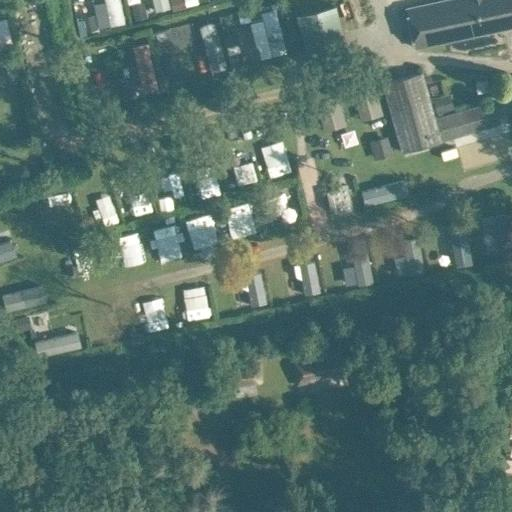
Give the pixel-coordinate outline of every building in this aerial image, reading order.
[(116,0),(120,14),(134,11),(131,0),(116,0)] [(260,11),(268,49),(295,42),(285,0),(276,0),(269,2),(271,8),(260,11)] [(511,0),(454,0),(407,11),(415,47),(511,25),(511,0)] [(312,74),(348,63),(332,7),(296,17),(312,74)] [(220,56),(234,53),(225,10),(208,13),(207,11),(191,14),(198,51),(218,47),(220,56)] [(0,48),(13,46),(6,17),(0,18),(0,48)] [(165,37),(177,35),(175,20),(163,21),(165,37)] [(141,34),(150,82),(167,79),(158,31),(141,34)] [(21,62),(6,67),(11,82),(25,76),(21,62)] [(499,123),(494,107),(493,101),(434,118),(421,71),(383,82),(402,151),(499,123)] [(139,182),(142,203),(160,201),(158,180),(139,182)] [(347,182),(331,186),(337,213),(353,209),(347,182)] [(0,224),(9,220),(1,203),(0,203),(0,224)] [(214,206),(199,209),(203,235),(219,233),(214,206)] [(155,213),(163,245),(179,241),(172,209),(155,213)] [(472,220),(462,224),(471,244),(481,240),(472,220)] [(329,248),(319,252),(327,274),(337,270),(329,248)] [(201,276),(203,303),(219,302),(216,275),(201,276)] [(173,287),(160,291),(165,312),(179,309),(173,287)] [(313,378),(348,371),(343,349),(292,360),(297,386),(314,383),(313,378)] [(233,368),(235,386),(260,383),(258,365),(233,368)]
